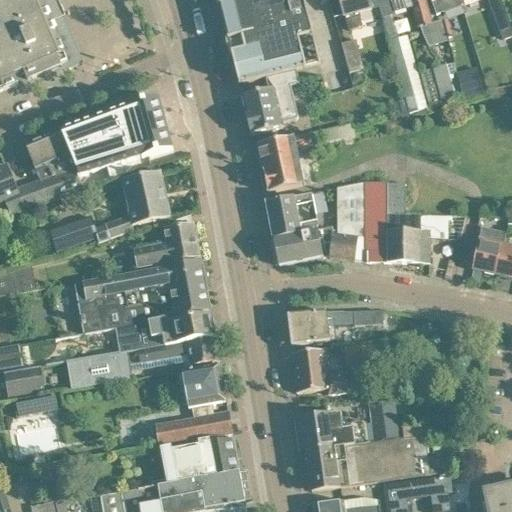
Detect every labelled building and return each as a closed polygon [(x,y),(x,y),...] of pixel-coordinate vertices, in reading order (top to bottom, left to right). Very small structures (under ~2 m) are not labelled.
[(0,0),(0,93),(18,86),(15,78),(24,74),(27,82),(61,67),(68,64),(51,23),(43,4),(40,0),(0,0)] [(239,85),(321,65),(304,0),(219,0),(221,5),(222,7),(220,7),(229,43),(231,43),(231,45),(234,55),(232,56),(238,81),(239,85)] [(382,8),(379,0),(339,0),(349,33),(363,29),(359,15),(379,9),(382,8)] [(432,24),(428,12),(425,0),(422,1),(421,0),(379,0),(382,8),(379,9),(381,19),(382,19),(409,115),(427,110),(407,37),(398,39),(396,31),(399,30),(396,23),(394,24),(391,16),(396,14),(395,13),(406,10),(402,0),(412,0),(414,4),(411,5),(418,28),(420,28),(423,35),(424,35),(429,48),(448,42),(442,21),(432,24)] [(430,0),(432,4),(437,17),(463,7),(460,0),(430,0)] [(511,24),(506,10),(492,15),(502,41),(511,37),(511,24)] [(114,70),(157,53),(151,36),(107,54),(114,70)] [(356,41),(342,45),(351,74),(364,70),(356,41)] [(454,64),(419,73),(429,108),(462,100),(454,64)] [(477,69),(457,75),(464,100),(484,95),(477,69)] [(292,122),(284,88),(242,98),(251,137),(284,130),(283,125),(292,122)] [(93,122),(61,133),(61,134),(74,164),(80,178),(108,169),(111,180),(124,176),(121,165),(142,159),(142,160),(173,151),(159,100),(128,108),(128,109),(93,122)] [(352,126),(312,135),(315,148),(355,139),(355,138),(352,126)] [(85,190),(74,164),(61,134),(26,148),(40,183),(28,187),(36,207),(85,190)] [(312,135),(258,147),(268,194),(305,187),(297,152),(315,148),(312,135)] [(36,207),(28,187),(16,191),(6,167),(1,170),(0,168),(0,205),(4,203),(10,216),(24,211),(36,207)] [(90,219),(49,232),(56,253),(95,240),(97,244),(110,240),(133,232),(132,228),(170,220),(161,174),(123,182),(130,219),(105,227),(94,231),(90,219)] [(338,228),(331,229),(333,236),(358,239),(355,263),(366,265),(367,265),(386,265),(387,216),(387,184),(366,184),(338,190),(338,228)] [(405,216),(405,184),(387,184),(387,216),(405,216)] [(311,195),(267,204),(274,241),(302,235),(301,231),(311,229),(311,233),(317,232),(316,228),(318,227),(311,195)] [(405,216),(387,216),(386,265),(421,266),(430,266),(430,241),(460,243),(461,217),(421,216),(405,216)] [(194,226),(163,231),(166,245),(135,251),(138,271),(200,260),(194,226)] [(355,263),(358,239),(333,236),(331,229),(317,232),(311,233),(302,235),(274,241),(279,268),(323,259),(330,260),(355,263)] [(479,242),(473,272),(496,277),(503,247),(506,234),(482,229),(479,242)] [(511,280),(511,248),(503,247),(496,277),(511,280)] [(449,261),(445,279),(451,280),(455,263),(449,261)] [(176,320),(210,313),(201,263),(75,286),(84,335),(84,337),(117,331),(158,323),(157,319),(175,315),(176,320)] [(20,273),(0,279),(0,299),(25,295),(20,273)] [(296,316),(288,317),(292,347),(329,343),(335,342),(334,328),(384,326),(383,313),(344,315),(344,314),(327,314),(327,313),(296,316)] [(158,323),(117,331),(121,354),(129,353),(129,355),(138,353),(215,339),(213,331),(210,317),(166,325),(166,322),(158,323)] [(219,363),(215,339),(138,353),(141,366),(131,368),(132,373),(184,364),(185,369),(219,363)] [(375,346),(375,347),(345,350),(347,368),(402,361),(401,352),(386,354),(385,345),(375,346)] [(20,347),(0,350),(0,371),(24,367),(20,347)] [(366,392),(364,373),(346,376),(328,378),(325,356),(336,355),(335,351),(293,355),(298,395),(328,392),(329,397),(348,395),(366,392)] [(131,368),(129,355),(129,353),(121,354),(68,363),(73,391),(133,381),(132,373),(131,368)] [(226,404),(220,366),(182,373),(189,411),(192,410),(194,421),(214,417),(212,407),(226,404)] [(9,398),(44,392),(40,369),(5,375),(9,398)] [(376,441),(387,439),(382,406),(371,407),(373,418),(372,419),(373,426),(365,428),(365,424),(352,426),(353,430),(343,431),(341,415),(302,420),(307,457),(377,447),(376,441)] [(409,421),(428,421),(428,408),(408,409),(409,421)] [(231,436),(228,415),(214,417),(194,421),(154,428),(158,449),(171,447),(231,436)] [(402,430),(404,443),(424,440),(422,427),(402,430)] [(239,473),(233,441),(232,441),(231,436),(171,447),(178,484),(239,473)] [(429,464),(426,440),(424,440),(404,443),(377,447),(307,457),(312,494),(377,485),(449,474),(450,473),(448,461),(429,464)] [(58,466),(37,469),(44,505),(55,503),(64,501),(58,466)] [(202,496),(204,511),(246,505),(240,473),(239,473),(178,484),(121,494),(100,498),(102,511),(57,511),(55,503),(44,505),(31,507),(32,511),(195,511),(194,503),(190,504),(189,499),(202,496)] [(450,511),(446,478),(387,487),(390,511),(408,511),(407,502),(431,499),(432,511),(450,511)] [(505,489),(484,494),(488,511),(511,511),(511,487),(506,486),(505,489)] [(3,489),(0,490),(0,501),(3,511),(5,511),(10,510),(3,489)] [(381,511),(381,508),(367,509),(351,511),(350,502),(314,507),(314,511),(381,511)]
